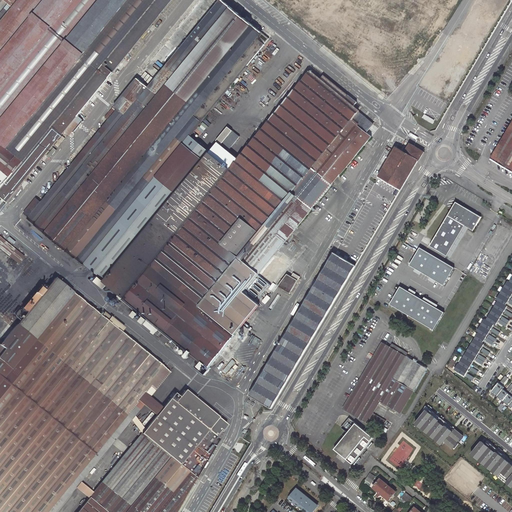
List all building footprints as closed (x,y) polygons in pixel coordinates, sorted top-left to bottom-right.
[(19,0),(14,8),(0,24),(0,195),(7,202),(172,0),(19,0)] [(190,136),(269,38),(222,0),(201,0),(114,106),(118,109),(109,120),(28,219),(84,265),(157,176),(190,136)] [(9,4),(0,14),(0,24),(14,8),(9,4)] [(178,193),(105,281),(210,367),(236,335),(235,334),(260,304),(256,302),(286,266),(273,256),(372,136),(367,132),(374,124),(359,112),(359,111),(353,107),(357,102),(348,95),(344,99),(320,79),(310,71),(230,168),(210,152),(178,193)] [(320,79),(344,99),(348,95),(324,75),(320,79)] [(114,106),(105,117),(109,120),(118,109),(114,106)] [(511,171),(511,123),(491,159),(511,171)] [(229,151),(240,136),(227,127),(216,142),(229,151)] [(190,136),(157,176),(178,193),(210,152),(190,136)] [(399,190),(422,151),(410,144),(410,145),(405,152),(396,147),(378,178),(399,190)] [(178,193),(157,176),(84,265),(105,281),(178,193)] [(481,217),(456,202),(429,246),(446,256),(465,226),(473,231),(481,217)] [(0,236),(0,249),(19,264),(25,256),(0,236)] [(455,268),(420,248),(410,265),(444,286),(455,268)] [(355,265),(334,253),(265,369),(250,395),(271,408),(355,265)] [(290,293),(298,280),(287,274),(281,283),(278,287),(290,293)] [(0,354),(0,511),(46,511),(138,401),(150,386),(155,390),(170,372),(121,332),(124,328),(110,317),(107,321),(55,278),(51,282),(46,278),(21,309),(25,313),(0,344),(5,349),(0,354)] [(507,280),(496,299),(497,300),(505,305),(511,293),(511,282),(509,281),(507,280)] [(444,313),(401,287),(391,304),(433,330),(444,313)] [(507,305),(505,305),(497,300),(486,319),(493,324),(495,325),(507,305)] [(502,316),(498,322),(505,326),(509,320),(502,316)] [(477,331),(485,336),(493,324),(486,319),(484,318),(476,331),(477,331)] [(477,331),(473,338),(481,343),(485,336),(477,331)] [(489,334),(485,341),(492,345),(496,338),(489,334)] [(454,370),(464,376),(483,344),(481,343),(473,338),(454,370)] [(382,343),(344,408),(381,430),(386,421),(373,413),(380,401),(401,413),(427,369),(406,357),(408,353),(392,344),(390,347),(382,343)] [(479,354),(475,361),(482,365),(486,358),(479,354)] [(490,391),(496,396),(502,389),(503,387),(498,382),(490,391)] [(511,396),(502,389),(496,396),(508,405),(511,399),(511,396)] [(175,393),(76,511),(175,511),(219,439),(216,436),(220,431),(221,432),(227,425),(185,390),(179,397),(175,393)] [(55,511),(143,405),(138,401),(46,511),(55,511)] [(445,442),(453,449),(464,435),(455,428),(453,431),(427,409),(415,423),(442,445),(445,442)] [(356,423),(334,450),(352,464),(374,438),(356,423)] [(511,464),(481,440),(470,454),(511,486),(511,464)] [(388,485),(380,479),(377,483),(385,489),(388,485)] [(377,483),(373,487),(381,494),(385,489),(377,483)] [(393,496),(396,492),(388,485),(385,489),(393,496)] [(381,494),(390,500),(393,496),(385,489),(381,494)] [(295,491),(289,499),(305,511),(313,511),(318,507),(315,504),(313,506),(306,500),(307,498),(300,492),(299,494),(295,491)]
